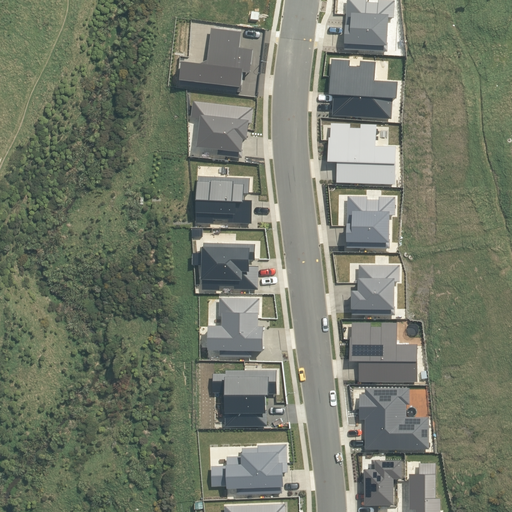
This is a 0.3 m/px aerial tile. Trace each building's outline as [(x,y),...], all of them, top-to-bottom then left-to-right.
[(334,93),(332,113),(392,117),(393,97),(398,97),(399,80),(375,79),(377,60),(360,58),(360,64),(350,63),(350,59),(333,57),(330,93),(334,93)] [(359,358),(359,377),(418,379),(417,343),(397,342),(398,321),(382,321),(382,324),(371,324),(371,320),(352,320),(352,334),(351,334),(350,358),(359,358)] [(225,390),(225,424),(268,424),(268,393),(270,392),(270,376),(277,376),(277,368),(226,367),(226,371),(213,371),(213,390),(225,390)] [(365,416),(364,446),(429,446),(429,415),(406,414),(406,402),(410,402),(410,386),(365,385),(365,391),(360,391),(359,415),(365,416)] [(227,483),(227,484),(237,484),(237,488),(240,488),(240,491),(283,491),(283,484),(285,484),(285,459),(280,459),(280,448),(241,449),(241,460),(227,460),(227,464),(212,465),(212,482),(220,481),(220,483),(227,483)]
